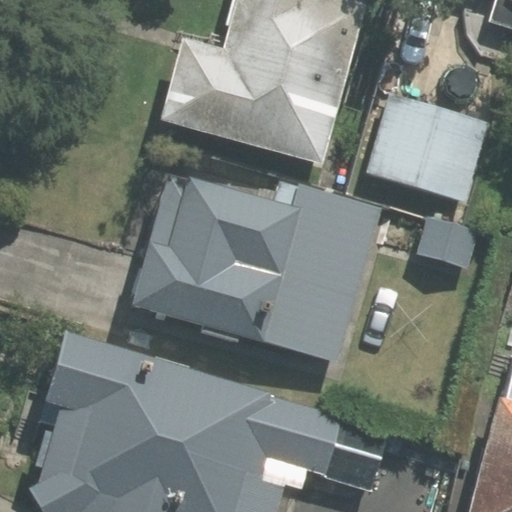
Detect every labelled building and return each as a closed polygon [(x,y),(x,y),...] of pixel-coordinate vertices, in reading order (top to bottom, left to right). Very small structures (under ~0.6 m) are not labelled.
[(313,172),(359,0),(181,0),(147,128),(313,172)] [(511,0),(449,0),(511,17),(511,0)] [(481,126),(382,96),(357,176),(456,206),(481,126)] [(157,157),(116,312),(327,367),(368,212),(157,157)] [(474,230),(423,217),(410,263),(461,277),(474,230)] [(305,511),(332,416),(49,338),(0,511),(305,511)] [(511,511),(511,356),(500,354),(458,511),(511,511)]
